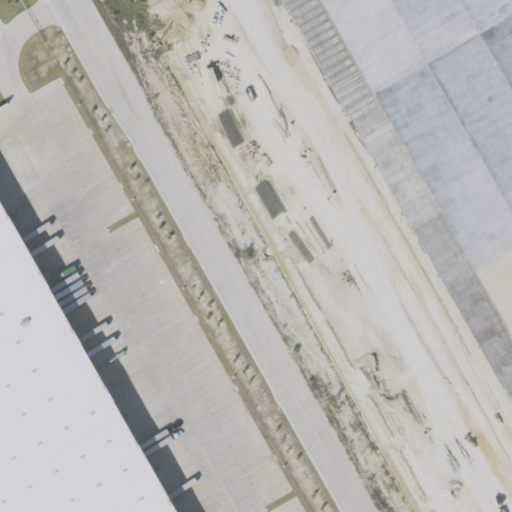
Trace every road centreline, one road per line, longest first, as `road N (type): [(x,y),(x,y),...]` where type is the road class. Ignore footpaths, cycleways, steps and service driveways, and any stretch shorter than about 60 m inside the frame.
road 1 (tertiary): [(153,144),(358,511)]
road 2 (tertiary): [(58,0),(129,127),(153,144)]
road 3 (tertiary): [(153,144),(147,119),(79,0)]
